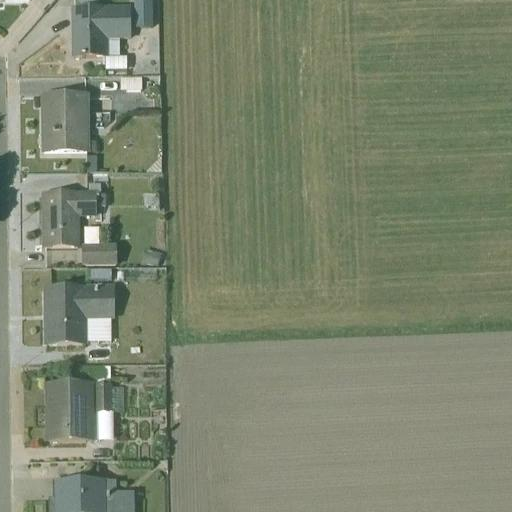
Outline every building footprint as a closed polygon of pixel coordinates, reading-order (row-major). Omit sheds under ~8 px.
[(71,12),(71,61),(104,61),(104,74),(126,74),(125,61),(118,61),(117,45),(129,45),(129,11),(97,12),(97,0),(77,0),(78,12),(71,12)] [(155,28),(153,0),(135,0),(137,29),(155,28)] [(86,100),(42,101),(43,157),(95,156),(95,147),(87,147),(86,100)] [(95,161),(85,161),(85,177),(95,177),(95,161)] [(78,200),(43,200),(44,251),(77,251),(77,223),(94,223),(94,211),(105,211),(105,200),(102,200),(102,192),(94,192),(94,197),(78,197),(78,200)] [(114,271),(114,250),(80,250),(80,271),(114,271)] [(160,259),(144,252),(139,263),(155,270),(160,259)] [(85,294),(44,294),(44,348),(85,348),(85,326),(113,325),(112,297),(85,297),(85,294)] [(91,390),(45,391),(46,446),(96,446),(96,419),(110,419),(109,388),(91,389),(91,390)] [(114,486),(53,487),(53,503),(47,503),(46,511),(131,511),(131,497),(114,498),(114,486)]
